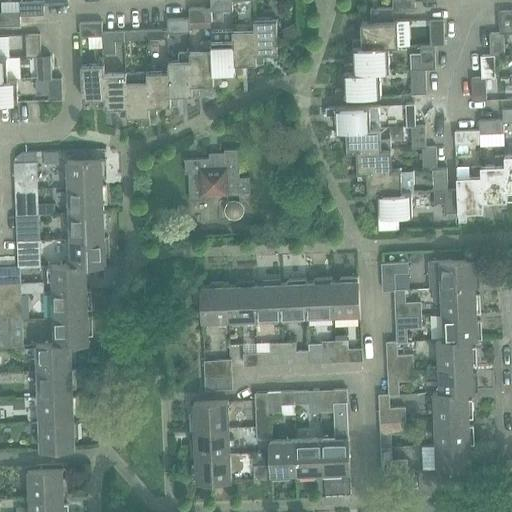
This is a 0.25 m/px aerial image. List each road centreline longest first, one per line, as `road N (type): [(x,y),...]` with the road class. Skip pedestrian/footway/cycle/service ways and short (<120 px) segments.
road 1 (residential): [(0,136),(58,134),(71,121),(66,35),(77,18),(167,0)]
road 2 (residential): [(369,248),(373,358),(362,384),(362,473),(380,491)]
road 3 (residential): [(482,111),(447,111),(473,2)]
road 4 (residential): [(380,491),(511,485)]
